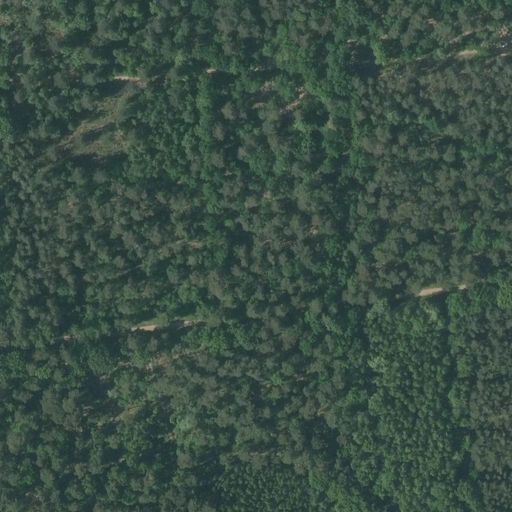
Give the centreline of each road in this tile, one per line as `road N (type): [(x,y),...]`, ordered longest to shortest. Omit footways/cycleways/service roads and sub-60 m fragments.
road 1 (track): [(0,346),(511,281)]
road 2 (track): [(0,81),(511,46)]
road 3 (track): [(2,511),(39,483),(99,464),(268,458),(349,511)]
road 4 (track): [(1,346),(36,402),(39,483)]
